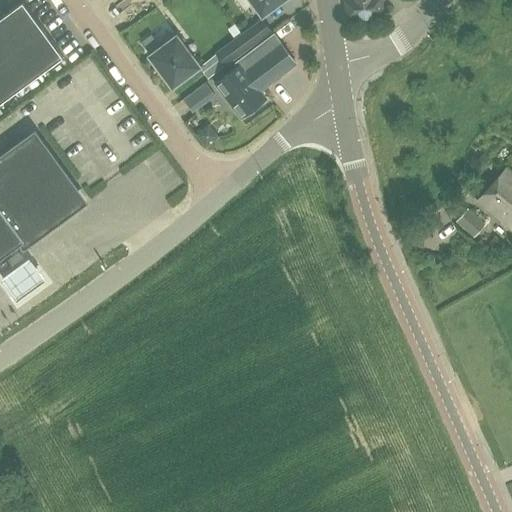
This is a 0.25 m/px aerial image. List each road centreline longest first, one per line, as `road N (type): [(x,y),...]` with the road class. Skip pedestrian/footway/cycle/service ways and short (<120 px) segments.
road 1 (secondary): [(495,511),(362,199),(341,108)]
road 2 (tertiary): [(0,359),(218,198)]
road 3 (unclassified): [(218,198),(69,0)]
road 4 (tertiary): [(218,198),(304,122),(341,108)]
road 5 (residential): [(335,63),(392,46),(440,0)]
